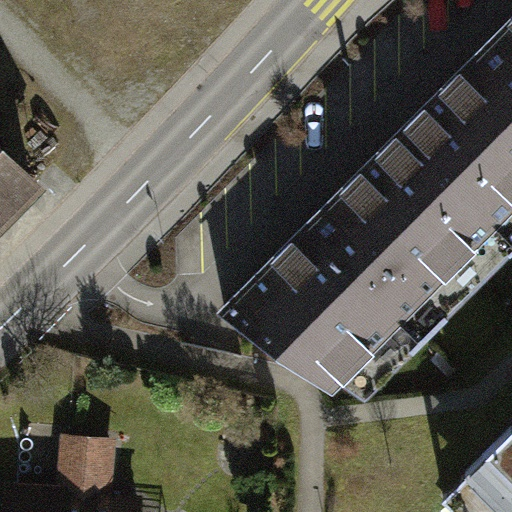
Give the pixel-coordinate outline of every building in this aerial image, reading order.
[(511,25),(499,39),(504,43),(486,63),(478,56),(404,134),(511,238),(511,224),(504,217),(511,209),(511,25)] [(511,251),(511,238),(404,134),(331,205),(337,212),(318,231),(311,225),(227,309),(335,385),(400,320),(423,342),(449,316),(427,293),(490,230),(511,251)] [(0,246),(51,194),(0,145),(0,246)] [(511,511),(511,427),(468,471),(509,511),(511,511)] [(64,494),(63,511),(140,511),(141,506),(105,504),(109,439),(70,435),(64,494)] [(0,511),(63,511),(64,494),(0,490),(0,511)]
